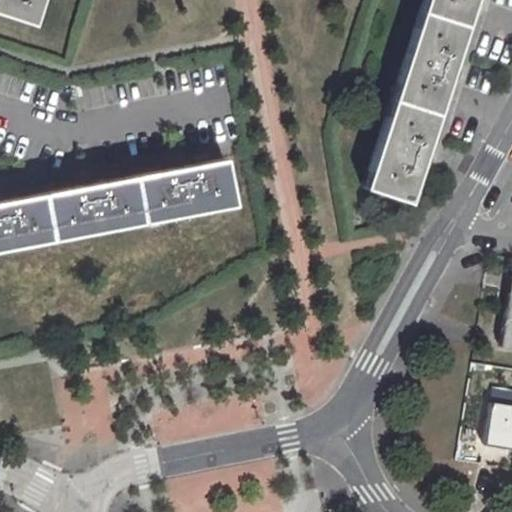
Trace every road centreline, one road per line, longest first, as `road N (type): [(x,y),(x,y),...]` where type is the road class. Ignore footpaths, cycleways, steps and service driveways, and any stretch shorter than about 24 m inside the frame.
road 1 (unclassified): [(327,433),(458,204)]
road 2 (residential): [(82,497),(114,472),(139,465),(327,433)]
road 3 (residential): [(0,115),(65,128),(233,99)]
